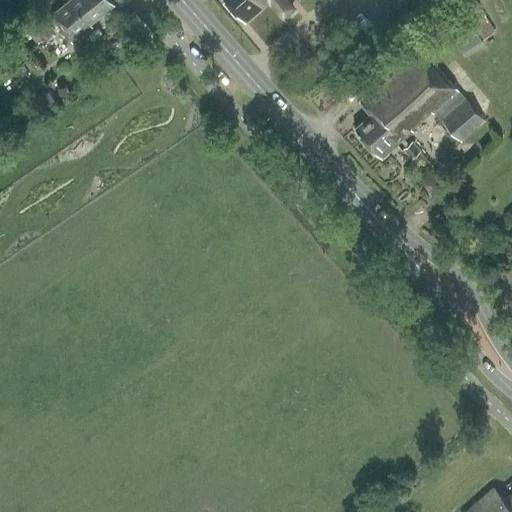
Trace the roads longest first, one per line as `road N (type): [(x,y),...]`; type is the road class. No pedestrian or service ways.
road 1 (unclassified): [(511,425),(136,0)]
road 2 (primary): [(372,213),(180,0)]
road 3 (primary): [(372,213),(485,368),(511,391)]
road 4 (primary): [(511,362),(455,272),(372,213)]
road 5 (unknown): [(307,141),(393,43)]
